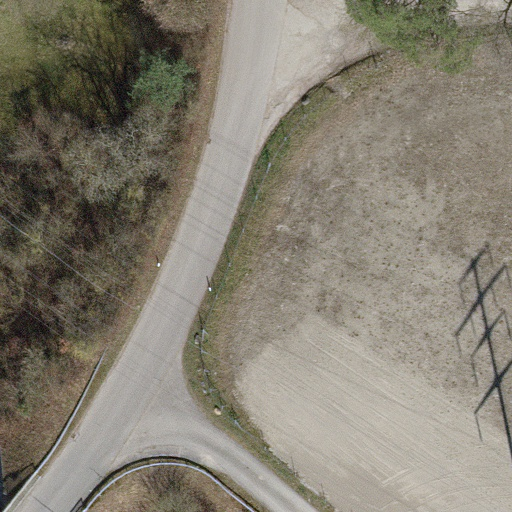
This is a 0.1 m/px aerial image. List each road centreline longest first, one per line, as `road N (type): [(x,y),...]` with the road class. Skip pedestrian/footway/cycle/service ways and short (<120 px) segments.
road 1 (unclassified): [(49,511),(134,394),(192,271),(229,157),(256,0)]
road 2 (track): [(252,33),(511,18)]
road 3 (track): [(134,394),(294,511)]
